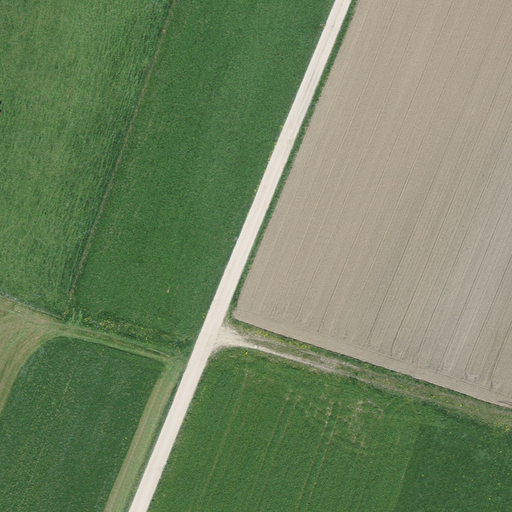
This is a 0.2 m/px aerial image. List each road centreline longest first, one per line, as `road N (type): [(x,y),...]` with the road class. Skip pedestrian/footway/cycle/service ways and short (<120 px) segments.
road 1 (track): [(349,0),(140,511)]
road 2 (track): [(210,333),(511,424)]
